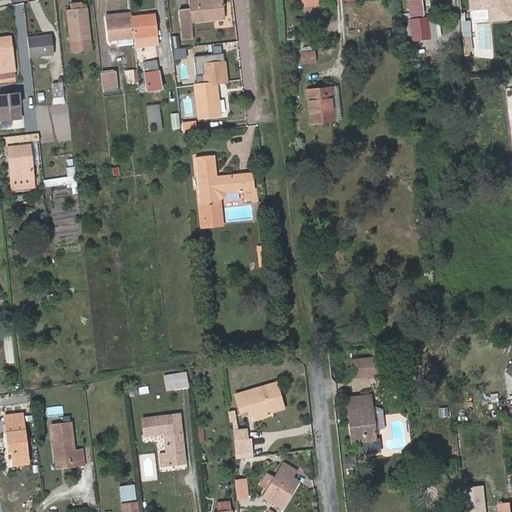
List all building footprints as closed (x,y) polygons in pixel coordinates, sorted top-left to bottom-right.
[(222,0),(189,0),(190,8),(180,9),(182,32),(190,31),(193,31),(191,21),(224,17),(222,0)] [(428,16),(424,17),(421,0),(408,0),(413,41),(430,39),(428,16)] [(510,0),(470,0),(472,8),(489,6),(490,19),(511,17),(510,0)] [(84,7),(74,8),(67,9),(71,52),(93,50),(88,6),(84,7)] [(110,39),(134,37),(131,17),(131,11),(108,13),(110,39)] [(131,17),(134,37),(135,47),(159,44),(155,15),(131,17)] [(28,37),(30,57),(54,54),(52,34),(28,37)] [(11,36),(0,37),(0,72),(2,72),(2,78),(16,75),(11,36)] [(301,39),(301,45),(314,44),(313,37),(301,39)] [(315,51),(301,52),(302,63),(316,62),(315,51)] [(217,82),(227,81),(224,53),(208,55),(209,61),(203,62),(205,83),(217,82)] [(146,71),(144,72),(147,91),(162,89),(157,61),(144,62),(146,71)] [(139,81),(138,70),(128,71),(129,83),(139,81)] [(102,72),(105,91),(118,89),(116,71),(102,72)] [(63,82),(53,83),(55,104),(65,103),(63,82)] [(205,83),(196,84),(199,116),(220,114),(217,82),(205,83)] [(334,120),(331,87),(307,90),(311,123),(334,120)] [(337,87),(331,87),(334,120),(341,120),(337,87)] [(0,120),(21,118),(18,93),(0,94),(0,120)] [(155,124),(155,130),(163,129),(159,105),(147,106),(149,125),(155,124)] [(171,129),(180,128),(178,112),(170,113),(171,129)] [(183,122),(184,132),(197,131),(196,121),(183,122)] [(12,178),(34,176),(30,144),(8,147),(12,178)] [(217,181),(217,176),(214,155),(195,157),(200,205),(220,203),(220,198),(224,192),(255,188),(253,171),(223,175),(223,180),(217,181)] [(71,176),(76,175),(75,166),(67,167),(68,176),(71,176)] [(34,186),(34,176),(12,178),(12,186),(12,188),(34,186)] [(68,176),(50,179),(51,185),(72,182),(71,176),(68,176)] [(268,209),(267,202),(259,203),(260,210),(268,209)] [(222,219),(220,203),(200,205),(201,221),(222,219)] [(269,265),(267,246),(258,247),(260,266),(269,265)] [(430,345),(429,361),(445,362),(446,346),(430,345)] [(376,357),(350,360),(352,375),(378,372),(376,357)] [(186,373),(165,376),(166,389),(188,386),(186,373)] [(252,415),(266,411),(271,409),(272,412),(283,408),(275,383),(234,396),(240,413),(248,410),(250,416),(252,415)] [(370,394),(347,397),(352,441),(359,440),(361,454),(377,452),(374,429),(371,405),(370,394)] [(371,405),(374,429),(384,428),(382,409),(371,405)] [(435,437),(452,435),(448,406),(431,408),(435,437)] [(268,416),(266,411),(252,415),(254,421),(268,416)] [(6,415),(7,423),(25,421),(24,412),(6,415)] [(163,431),(165,434),(168,463),(185,461),(180,413),(143,416),(145,432),(163,431)] [(7,423),(10,444),(13,443),(13,448),(15,463),(30,461),(25,421),(7,423)] [(71,460),(71,465),(84,464),(82,449),(74,450),(71,422),(51,424),(55,462),(71,460)] [(234,430),(235,440),(248,439),(246,428),(234,430)] [(456,460),(467,461),(468,435),(456,435),(456,460)] [(248,439),(235,440),(236,453),(251,451),(250,439),(248,439)] [(355,456),(346,457),(347,467),(356,466),(355,456)] [(296,470),(284,462),(274,477),(266,489),(262,496),(282,508),(299,480),(293,476),(296,470)] [(266,489),(274,477),(267,473),(260,485),(266,489)] [(244,478),(234,479),(235,487),(245,486),(244,478)] [(120,486),(121,501),(129,500),(136,499),(135,485),(120,486)] [(245,486),(235,487),(236,497),(246,496),(245,486)] [(485,511),(482,486),(464,488),(466,511),(485,511)] [(140,511),(138,499),(136,499),(129,500),(130,511),(140,511)] [(130,511),(129,500),(121,501),(122,511),(130,511)] [(217,502),(218,511),(225,511),(230,510),(229,501),(217,502)] [(509,511),(509,502),(497,504),(498,511),(509,511)]
